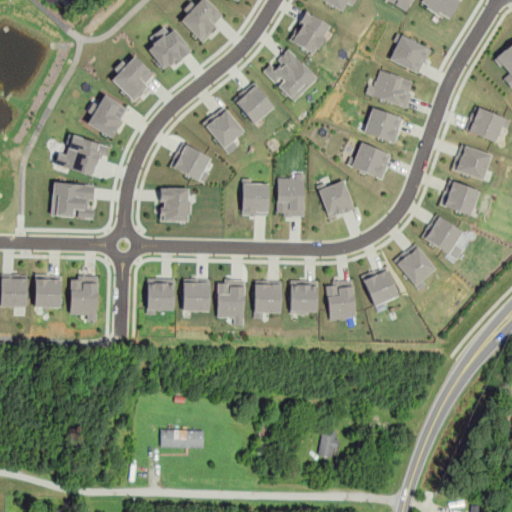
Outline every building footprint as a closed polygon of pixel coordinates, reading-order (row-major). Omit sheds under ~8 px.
[(223,15),(208,0),(198,0),(179,20),(200,39),(223,15)] [(324,0),(341,10),(346,2),(352,5),(354,0),(324,0)] [(387,0),(406,10),(411,0),(387,0)] [(450,18),(457,0),(421,0),(419,5),(450,18)] [(288,39),(314,53),(329,24),(304,10),(288,39)] [(189,49),(173,27),(146,47),(162,69),(189,49)] [(417,72),(429,48),(400,34),(388,58),(417,72)] [(511,86),(511,40),(494,57),(507,73),(502,77),(511,87),(511,86)] [(263,71),(293,100),(316,76),(286,47),(263,71)] [(110,79),(133,100),(147,85),(144,82),(152,73),(133,55),(110,79)] [(405,106),(413,79),(378,68),(373,85),(367,83),(364,93),(405,106)] [(233,99),(253,123),(273,106),(253,82),(233,99)] [(85,122),(109,136),(126,107),(103,93),(85,122)] [(506,128),(509,119),(474,105),(464,129),(494,142),(500,125),(506,128)] [(232,139),(243,130),(223,106),(202,124),(227,153),(237,144),(232,139)] [(362,132),(394,142),(402,117),(370,106),(362,132)] [(94,175),(102,142),(68,134),(63,153),(57,152),(54,165),(94,175)] [(354,157),(348,155),(345,165),(381,177),(390,151),(359,141),(354,157)] [(209,154),(179,142),(169,166),(198,179),(209,154)] [(490,153),(460,142),(450,168),(480,179),(490,153)] [(303,173),(294,173),(294,177),(276,176),(276,214),(303,215),(303,173)] [(328,217),(354,207),(343,178),(317,189),(328,217)] [(438,203),(469,214),(478,189),(447,178),(438,203)] [(52,180),(49,215),(92,218),(95,184),(52,180)] [(266,215),(267,182),(241,181),(240,214),(266,215)] [(159,220),(187,221),(188,187),(159,186),(159,220)] [(462,230),(435,213),(420,237),(455,259),(462,248),(454,243),(462,230)] [(415,286),(436,269),(414,242),(393,259),(415,286)] [(373,305),(398,295),(385,265),(360,275),(373,305)] [(0,305),(25,306),(26,274),(0,273),(0,305)] [(33,306),(59,307),(60,274),(33,273),(33,306)] [(69,278),(68,313),(86,313),(85,319),(96,319),(97,275),(79,275),(79,278),(69,278)] [(172,309),(173,278),(146,277),(145,308),(172,309)] [(208,311),(209,279),(182,278),(182,310),(208,311)] [(244,279),(225,278),(225,282),(216,282),(215,316),(233,317),(233,324),(243,324),(244,279)] [(324,282),(329,319),(356,316),(351,278),(324,282)] [(253,317),(263,317),(263,312),(280,312),(280,279),(254,279),(253,317)] [(289,279),(288,311),(316,312),(317,279),(289,279)] [(202,446),(202,428),(159,428),(159,446),(202,446)] [(338,431),(321,428),(317,453),(333,456),(338,431)]
